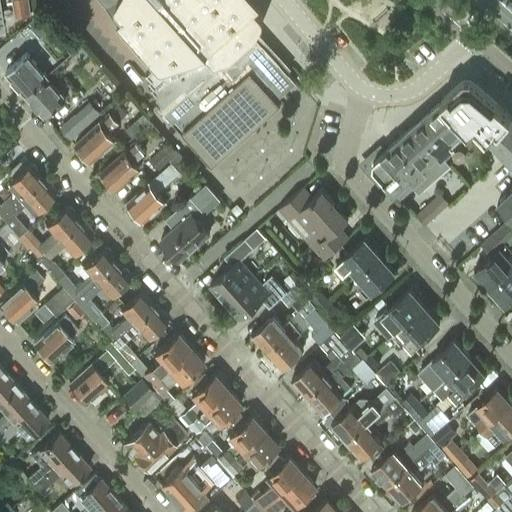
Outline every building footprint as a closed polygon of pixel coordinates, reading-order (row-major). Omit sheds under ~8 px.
[(14,0),(16,15),(29,13),(26,0),(14,0)] [(248,0),(102,0),(158,62),(146,73),(150,78),(148,80),(153,85),(151,87),(155,93),(153,95),(161,103),(158,107),(165,115),(176,105),(182,112),(174,119),(182,128),(181,130),(211,163),(279,102),(275,98),(295,81),(254,35),(261,23),(261,22),(262,20),(262,18),(262,17),(261,15),(261,14),(260,13),(259,12),(248,0)] [(56,19),(52,13),(48,8),(29,24),(37,34),(56,19)] [(74,37),(65,45),(72,52),(81,44),(74,37)] [(87,52),(81,44),(72,52),(78,60),(87,52)] [(26,93),(46,75),(27,53),(7,71),(26,93)] [(91,60),(85,65),(97,78),(103,74),(91,60)] [(45,115),(65,97),(46,75),(26,93),(45,115)] [(462,81),(441,99),(466,127),(483,146),(492,139),(502,151),(506,155),(511,160),(511,189),(499,201),(511,215),(511,116),(498,104),(473,82),(462,81)] [(373,154),(365,162),(390,190),(393,187),(399,193),(412,181),(419,189),(431,178),(450,162),(443,154),(450,147),(461,138),(457,135),(466,127),(441,99),(423,116),(397,139),(385,149),(383,146),(373,154)] [(118,119),(126,112),(118,103),(77,140),(92,158),(116,137),(109,129),(119,120),(118,119)] [(133,136),(151,121),(143,112),(125,127),(133,136)] [(135,159),(145,149),(136,139),(102,169),(118,187),(141,166),(135,159)] [(177,151),(169,141),(150,157),(158,167),(177,151)] [(0,213),(0,214),(44,176),(30,161),(9,180),(16,188),(0,203),(0,202),(0,213)] [(158,191),(178,173),(170,163),(128,200),(144,218),(165,199),(158,191)] [(50,196),(57,190),(44,176),(0,214),(5,220),(17,234),(26,226),(14,213),(28,201),(35,209),(39,206),(50,196)] [(196,219),(221,198),(206,182),(171,213),(179,222),(161,238),(175,255),(205,229),(196,219)] [(348,218),(335,203),(322,188),(312,197),(303,186),(279,207),(289,218),(295,213),(308,227),(313,233),(307,238),(325,258),(348,237),(339,226),(348,218)] [(426,222),(449,202),(441,192),(418,213),(426,222)] [(50,196),(39,206),(44,211),(55,202),(50,196)] [(42,251),(80,218),(67,203),(46,221),(54,230),(37,245),(42,251)] [(72,252),(94,233),(80,218),(42,251),(37,255),(56,277),(64,270),(54,258),(53,259),(51,256),(65,243),(72,252)] [(0,233),(8,242),(17,234),(5,220),(0,224),(0,233)] [(511,247),(508,242),(511,238),(511,226),(507,220),(489,236),(498,247),(474,267),(490,286),(511,266),(511,256),(508,252),(511,249),(511,247)] [(31,248),(40,240),(27,226),(18,234),(31,248)] [(358,274),(380,254),(365,237),(337,262),(345,270),(350,266),(358,274)] [(1,255),(9,248),(0,238),(0,262),(4,259),(1,255)] [(241,259),(253,247),(245,238),(224,256),(231,264),(209,284),(224,302),(255,275),(241,259)] [(75,297),(118,260),(105,245),(83,264),(91,272),(77,285),(64,270),(56,277),(62,284),(73,297),(74,296),(75,297)] [(367,295),(395,270),(380,254),(358,274),(365,283),(360,287),(367,295)] [(109,293),(130,274),(118,260),(75,297),(93,318),(101,312),(88,298),(103,285),(109,293)] [(32,286),(44,276),(35,266),(0,297),(0,301),(14,318),(40,295),(32,286)] [(511,266),(490,286),(505,303),(511,297),(511,266)] [(293,270),(283,278),(291,286),(300,278),(293,270)] [(288,292),(287,290),(272,274),(262,283),(255,275),(224,302),(239,318),(262,297),(269,306),(281,296),(282,297),(288,292)] [(316,306),(296,283),(287,290),(288,292),(282,297),(288,304),(292,301),(300,310),(284,323),(276,313),(253,333),(267,350),(316,306)] [(55,313),(73,297),(62,284),(43,300),(55,313)] [(108,321),(101,327),(109,336),(109,337),(110,339),(112,340),(155,302),(141,286),(120,305),(128,314),(113,327),(108,321)] [(382,312),(374,319),(389,336),(392,333),(402,324),(425,304),(414,291),(411,287),(382,312)] [(320,307),(330,299),(320,288),(311,296),(320,307)] [(75,316),(84,308),(75,298),(66,307),(75,316)] [(327,315),(336,307),(330,299),(320,307),(327,315)] [(147,335),(168,316),(155,302),(112,340),(130,361),(137,355),(124,340),(139,327),(147,335)] [(412,346),(440,321),(425,304),(402,324),(410,333),(405,337),(412,346)] [(320,342),(335,328),(316,306),(267,350),(282,366),(305,346),(296,336),(311,323),(316,328),(312,332),(320,342)] [(69,334),(77,327),(63,312),(33,339),(49,357),(72,337),(69,334)] [(353,322),(340,334),(347,341),(360,330),(353,322)] [(306,393),(355,350),(352,347),(347,341),(340,334),(335,328),(320,342),(327,350),(333,345),(339,352),(323,367),(314,357),(291,377),(306,393)] [(148,381),(149,381),(191,344),(178,329),(155,349),(161,356),(148,367),(137,355),(130,361),(142,374),(148,381)] [(388,347),(397,339),(392,333),(389,336),(383,341),(388,347)] [(428,363),(420,371),(434,387),(448,375),(471,355),(456,338),(428,363)] [(91,359),(68,379),(86,398),(107,379),(99,369),(114,356),(135,380),(142,374),(130,361),(112,340),(110,339),(104,344),(106,347),(92,360),(91,359)] [(181,379),(204,358),(191,344),(149,381),(155,388),(166,401),(173,395),(163,383),(176,373),(181,379)] [(351,365),(360,357),(355,350),(306,393),(320,410),(350,383),(341,374),(351,365)] [(371,353),(366,357),(374,367),(379,362),(371,353)] [(457,396),(485,371),(471,355),(448,375),(455,383),(450,388),(457,396)] [(377,371),(386,381),(399,370),(390,359),(377,371)] [(0,397),(16,382),(1,365),(0,366),(0,397)] [(188,420),(227,385),(214,370),(192,390),(198,397),(181,412),(188,420)] [(149,381),(148,381),(142,374),(127,387),(128,388),(123,392),(134,406),(155,388),(149,381)] [(0,427),(32,400),(16,382),(0,397),(0,404),(5,410),(0,414),(0,427)] [(218,420),(241,400),(227,385),(188,420),(196,429),(213,414),(218,420)] [(481,427),(511,400),(498,385),(478,403),(485,411),(475,420),(481,427)] [(354,402),(331,422),(346,438),(395,395),(387,387),(376,397),(360,397),(354,402)] [(409,410),(419,400),(411,390),(400,399),(409,410)] [(398,412),(405,406),(395,395),(346,438),(360,455),(383,435),(374,425),(390,410),(398,412)] [(27,435),(47,417),(32,400),(0,427),(0,441),(18,425),(27,435)] [(416,418),(427,409),(419,400),(409,410),(416,418)] [(495,442),(511,426),(511,400),(481,427),(495,442)] [(450,416),(443,409),(441,407),(432,415),(429,411),(419,419),(431,433),(450,416)] [(224,461),(264,427),(251,412),(228,432),(235,439),(218,454),(224,461)] [(146,467),(187,430),(173,416),(158,429),(147,418),(124,439),(134,450),(133,452),(146,467)] [(414,420),(410,424),(416,431),(420,427),(414,420)] [(451,436),(457,431),(447,420),(432,434),(450,455),(460,446),(451,436)] [(255,462),(277,441),(264,427),(224,461),(233,470),(249,456),(255,462)] [(32,482),(73,446),(57,429),(37,446),(30,453),(39,463),(27,473),(13,457),(9,462),(13,467),(18,472),(17,472),(27,484),(31,481),(32,482)] [(190,452),(202,441),(196,434),(183,446),(187,452),(190,452)] [(385,483),(434,440),(428,434),(418,442),(402,456),(394,446),(371,466),(385,483)] [(435,461),(445,453),(434,440),(385,483),(400,500),(423,480),(414,469),(430,455),(435,461)] [(69,482),(89,464),(73,446),(32,482),(39,490),(60,471),(69,482)] [(459,464),(468,456),(460,446),(450,455),(459,464)] [(219,484),(230,474),(210,451),(199,462),(219,484)] [(11,452),(5,457),(7,460),(9,462),(13,457),(15,456),(11,452)] [(262,503),(301,469),(288,454),(266,474),(272,481),(256,495),(262,503)] [(182,507),(213,479),(192,456),(161,483),(182,507)] [(9,470),(13,467),(9,462),(7,460),(4,463),(9,470)] [(464,493),(474,484),(456,464),(446,472),(459,487),(442,501),(434,492),(411,511),(443,511),(465,494),(464,493)] [(17,473),(17,472),(18,472),(13,467),(9,470),(13,474),(6,481),(15,491),(25,482),(17,473)] [(291,503),(314,483),(301,469),(262,503),(270,511),(286,498),(291,503)] [(487,497),(504,483),(496,474),(480,488),(487,497)] [(93,511),(115,494),(99,476),(79,494),(88,504),(78,511),(93,511)] [(504,483),(487,497),(496,507),(494,509),(497,511),(511,511),(511,476),(504,484),(504,483)] [(37,496),(31,489),(25,494),(31,501),(37,496)] [(245,508),(255,500),(246,489),(236,497),(245,508)] [(128,511),(130,511),(115,494),(93,511),(128,511)] [(455,511),(470,500),(465,494),(443,511),(455,511)] [(337,511),(323,495),(307,509),(309,511),(342,511),(343,511),(342,511),(337,511)] [(487,511),(494,507),(486,498),(469,511),(487,511)] [(69,511),(71,511),(63,502),(61,499),(51,509),(53,511),(69,511)] [(5,500),(0,504),(0,511),(1,511),(10,506),(5,500)] [(248,511),(258,511),(262,509),(255,500),(245,508),(248,511)] [(221,511),(212,502),(200,511),(221,511)]
